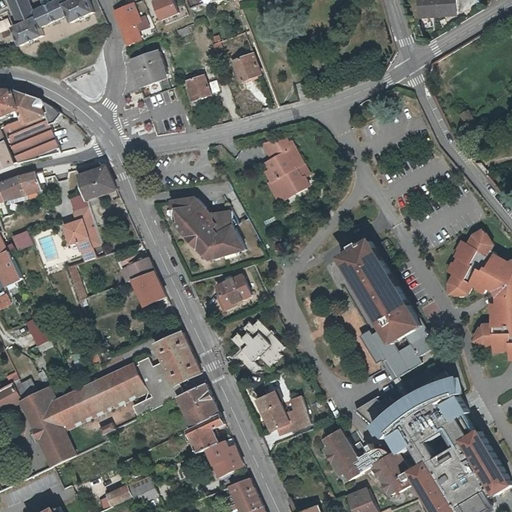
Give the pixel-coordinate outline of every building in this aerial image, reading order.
[(62,0),(63,0),(35,13),(29,0),(11,0),(23,26),(15,29),(23,48),(46,37),(42,29),(70,17),(73,25),(96,14),(90,0),(62,0)] [(155,0),(165,22),(183,15),(177,0),(155,0)] [(419,0),(421,19),(462,18),(461,0),(419,0)] [(136,4),(115,13),(131,48),(146,42),(142,33),(139,25),(144,22),(142,18),(136,4)] [(147,16),(142,18),(144,22),(139,25),(142,33),(152,28),(147,16)] [(163,51),(134,62),(144,90),(173,80),(163,51)] [(256,55),(236,63),(245,84),(264,76),(256,55)] [(205,77),(190,82),(196,101),(212,96),(205,77)] [(313,96),(307,79),(296,82),(302,99),(313,96)] [(4,123),(15,149),(19,161),(63,151),(50,124),(54,118),(50,107),(47,102),(13,88),(0,87),(0,116),(20,108),(23,115),(4,123)] [(219,109),(211,111),(216,124),(224,122),(219,109)] [(472,113),(463,117),(469,128),(477,124),(472,113)] [(0,169),(16,163),(15,162),(10,151),(4,140),(5,140),(0,129),(0,169)] [(297,169),(301,166),(288,143),(285,138),(268,148),(274,159),(267,163),(271,169),(268,171),(273,181),(279,190),(283,193),(285,196),(294,191),(296,194),(311,186),(306,177),(303,179),(297,169)] [(291,141),(288,143),(301,166),(304,164),(291,141)] [(19,161),(15,149),(10,151),(15,162),(19,161)] [(89,195),(118,184),(110,162),(81,173),(89,195)] [(310,175),(304,164),(301,166),(297,169),(303,179),(306,177),(310,175)] [(27,195),(38,192),(44,191),(37,172),(21,177),(27,195)] [(27,195),(21,177),(0,184),(0,187),(6,201),(27,195)] [(281,203),(296,194),(294,191),(285,196),(283,193),(279,190),(273,181),(270,183),(281,203)] [(40,197),(38,192),(27,195),(28,200),(40,197)] [(238,222),(236,208),(214,211),(212,212),(208,208),(209,207),(209,204),(200,194),(176,198),(177,207),(181,207),(183,219),(180,222),(188,230),(190,233),(192,232),(193,231),(206,245),(204,247),(207,250),(207,251),(213,258),(228,254),(244,250),(251,247),(247,240),(238,223),(238,222)] [(0,219),(12,216),(6,201),(0,203),(0,219)] [(75,212),(78,222),(66,227),(72,245),(79,243),(83,251),(84,251),(94,247),(104,244),(91,207),(75,212)] [(0,256),(10,253),(4,239),(0,231),(0,256)] [(511,263),(505,260),(499,257),(500,255),(493,251),(496,245),(493,241),(492,242),(488,235),(488,236),(485,231),(476,236),(471,245),(467,243),(463,251),(459,258),(461,259),(458,265),(459,266),(454,273),(457,275),(452,284),(453,294),(458,293),(458,292),(466,292),(466,293),(471,294),(475,285),(481,289),(482,287),(489,292),(491,288),(497,291),(500,296),(500,304),(497,304),(497,313),(496,313),(497,325),(487,325),(485,329),(485,330),(481,337),(480,337),(478,340),(480,343),(486,346),(497,346),(497,351),(506,350),(511,350),(511,263)] [(35,246),(30,233),(19,238),(24,250),(35,246)] [(391,325),(378,332),(403,374),(405,373),(428,359),(423,352),(442,341),(433,326),(431,327),(377,237),(370,241),(369,239),(366,241),(365,240),(356,245),(358,248),(348,254),(391,325)] [(94,247),(84,251),(89,263),(99,259),(94,247)] [(11,252),(10,253),(0,256),(0,270),(7,287),(24,280),(11,252)] [(140,264),(139,262),(136,256),(123,262),(126,269),(129,268),(135,281),(157,272),(150,257),(143,261),(144,263),(140,264)] [(76,285),(82,283),(76,268),(71,270),(76,285)] [(130,283),(135,281),(129,268),(126,269),(124,270),(130,283)] [(168,297),(157,272),(135,281),(130,283),(128,284),(131,290),(139,288),(148,307),(168,297)] [(244,276),(219,287),(228,307),(253,296),(244,276)] [(88,300),(84,288),(78,290),(83,303),(88,300)] [(8,295),(0,297),(0,304),(10,300),(8,295)] [(28,322),(32,331),(46,325),(42,316),(28,322)] [(273,369),(286,357),(283,353),(288,348),(261,318),(255,324),(251,320),(234,338),(245,350),(242,353),(248,359),(244,362),(256,375),(262,369),(257,363),(263,358),(268,364),(273,369)] [(46,325),(32,331),(38,345),(52,340),(46,325)] [(161,353),(166,363),(176,386),(177,385),(182,383),(204,373),(185,332),(157,345),(161,353)] [(54,345),(52,340),(38,345),(41,351),(54,345)] [(103,362),(101,355),(99,350),(92,353),(97,366),(103,362)] [(111,351),(101,355),(103,362),(114,358),(111,351)] [(25,400),(23,401),(24,404),(54,465),(78,454),(67,432),(64,426),(147,386),(149,390),(151,390),(154,396),(135,405),(140,417),(181,397),(183,396),(177,385),(176,386),(166,363),(155,368),(151,358),(142,363),(143,366),(138,367),(137,365),(59,403),(51,387),(46,390),(39,393),(25,400)] [(82,359),(76,361),(80,371),(86,368),(82,359)] [(11,374),(15,382),(21,379),(17,372),(11,374)] [(356,411),(356,413),(373,429),(388,416),(399,407),(411,398),(424,391),(437,385),(447,382),(451,380),(446,372),(410,392),(405,373),(403,374),(396,380),(404,395),(395,401),(391,397),(382,403),(378,398),(357,410),(356,411)] [(387,442),(393,438),(390,435),(398,427),(405,421),(412,416),(419,411),(428,406),(438,401),(447,398),(457,395),(458,398),(461,397),(465,396),(460,378),(451,380),(447,382),(437,385),(424,391),(411,398),(399,407),(388,416),(373,429),(387,442)] [(32,380),(23,384),(17,387),(25,400),(39,393),(32,380)] [(0,412),(4,410),(6,413),(12,410),(10,407),(15,405),(14,402),(22,399),(23,401),(25,400),(17,387),(15,382),(0,390),(0,412)] [(182,383),(177,385),(183,396),(188,394),(185,388),(182,383)] [(181,397),(193,424),(195,427),(223,414),(209,383),(188,394),(183,396),(181,397)] [(149,392),(149,390),(147,386),(64,426),(67,432),(149,392)] [(276,429),(281,426),(289,423),(292,430),(294,428),(314,421),(306,394),(294,399),(298,407),(289,412),(279,390),(261,398),(276,429)] [(472,415),(461,397),(458,398),(457,395),(447,398),(438,401),(428,406),(419,411),(412,416),(405,421),(398,427),(390,435),(393,438),(400,450),(403,456),(472,415)] [(12,410),(24,404),(23,401),(22,399),(14,402),(15,405),(10,407),(12,410)] [(202,453),(211,448),(223,443),(216,430),(228,424),(225,419),(223,414),(195,427),(189,430),(188,430),(190,434),(192,433),(202,453)] [(401,491),(418,481),(436,511),(497,511),(507,507),(499,494),(511,486),(511,481),(472,415),(403,456),(400,450),(392,454),(389,450),(384,449),(381,449),(379,450),(376,450),(363,457),(359,456),(344,430),(329,438),(334,446),(328,449),(342,475),(349,471),(353,477),(375,465),(392,493),(400,489),(401,491)] [(116,429),(113,423),(101,429),(104,435),(105,434),(116,429)] [(283,435),(292,430),(289,423),(281,426),(283,435)] [(235,438),(223,443),(211,448),(224,476),(234,471),(234,470),(247,464),(235,438)] [(244,511),(252,511),(266,507),(253,479),(234,487),(244,511)] [(154,482),(133,491),(136,496),(139,506),(161,496),(154,482)] [(136,496),(133,491),(131,486),(131,485),(110,495),(115,506),(134,496),(136,496)] [(356,511),(380,511),(370,491),(350,497),(356,511)] [(65,511),(63,502),(56,508),(58,511),(65,511)]
